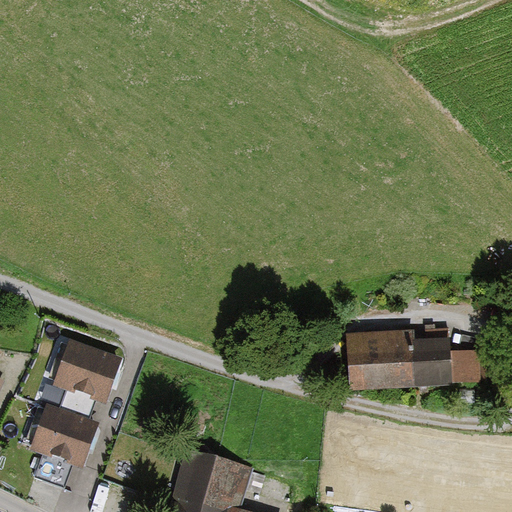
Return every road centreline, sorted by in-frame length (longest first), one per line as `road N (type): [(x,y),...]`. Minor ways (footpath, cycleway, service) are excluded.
road 1 (residential): [(0,281),(335,405),(511,430)]
road 2 (track): [(491,141),(423,69),(309,0)]
